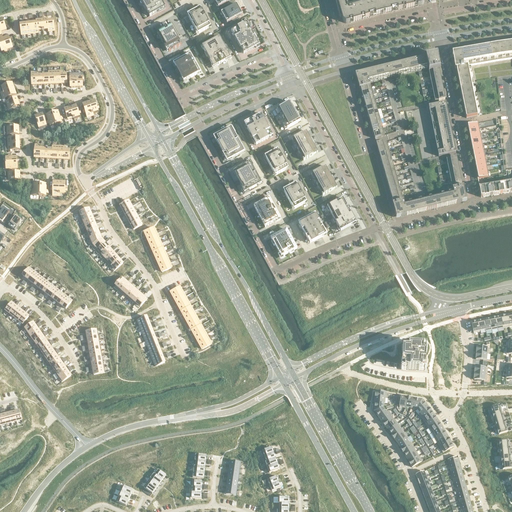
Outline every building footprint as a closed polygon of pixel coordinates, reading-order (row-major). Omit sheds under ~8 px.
[(160,0),(140,0),(150,17),(165,8),(160,0)] [(214,0),(216,2),(215,2),(216,3),(218,7),(218,8),(221,6),(222,9),(230,4),(229,2),(232,0),(214,0)] [(334,0),(340,19),(342,18),(342,21),(343,21),(343,22),(344,23),(345,24),(346,24),(347,24),(348,24),(380,14),(387,13),(421,6),(422,6),(422,5),(423,5),(423,4),(424,4),(424,3),(424,2),(424,1),(423,0),(334,0)] [(232,8),(230,5),(223,10),(224,12),(221,13),(221,14),(222,13),(224,18),(224,19),(225,19),(227,23),(227,24),(230,22),(230,24),(238,20),(237,18),(243,15),(237,5),(232,8)] [(188,14),(189,16),(188,17),(197,32),(198,32),(199,34),(211,27),(200,8),(188,14)] [(259,46),(247,23),(231,32),(244,54),(245,54),(259,46)] [(171,26),(158,33),(169,52),(181,45),(178,40),(177,38),(176,37),(175,34),(174,32),(173,30),(172,28),(171,26)] [(0,38),(0,40),(0,39),(0,46),(10,43),(8,37),(3,39),(2,37),(0,37),(0,38)] [(213,68),(230,59),(219,38),(202,47),(213,68)] [(466,119),(477,116),(478,117),(479,116),(479,115),(482,115),(481,114),(478,115),(478,113),(480,113),(479,110),(477,110),(477,107),(478,107),(478,103),(476,103),(475,100),(477,99),(476,96),(475,96),(474,93),(475,92),(475,89),(473,89),(472,86),(474,85),(473,82),(472,82),(471,79),(473,78),(472,75),(470,75),(470,72),(471,71),(471,68),(469,68),(469,66),(470,66),(500,61),(511,59),(511,42),(511,43),(511,44),(506,44),(504,44),(504,45),(498,45),(497,45),(497,46),(490,47),(490,46),(489,46),(489,47),(483,48),(483,47),(481,48),(476,49),(474,49),(474,50),(469,51),(469,50),(466,50),(466,51),(461,52),(461,51),(459,52),(454,53),(452,53),(455,69),(456,69),(466,119)] [(10,43),(0,46),(0,47),(2,52),(4,51),(5,53),(8,52),(7,50),(12,48),(10,43)] [(190,54),(175,63),(185,82),(201,73),(190,54)] [(439,65),(437,55),(355,75),(358,85),(359,85),(359,88),(359,89),(360,89),(370,86),(370,85),(369,82),(428,68),(429,71),(439,69),(439,70),(440,69),(440,68),(439,68),(439,65)] [(70,80),(71,88),(77,88),(76,74),(70,74),(70,77),(68,77),(68,81),(70,80)] [(76,74),(77,88),(82,88),(82,80),(84,80),(84,77),(82,77),(82,74),(76,74)] [(6,83),(3,84),(4,86),(2,87),(3,92),(3,93),(14,89),(12,84),(7,86),(6,83)] [(14,89),(3,93),(3,94),(4,94),(6,98),(8,98),(9,100),(11,99),(10,97),(16,95),(14,89)] [(17,98),(3,103),(3,104),(4,103),(6,110),(11,108),(14,107),(19,105),(19,106),(17,98)] [(89,103),(92,114),(93,114),(93,113),(98,111),(97,109),(99,108),(98,106),(96,106),(94,101),(89,103)] [(275,111),(285,130),(301,121),(290,102),(275,111)] [(83,111),(83,113),(86,113),(86,115),(91,113),(91,114),(92,114),(89,103),(83,105),(85,110),(83,111)] [(447,108),(446,103),(428,107),(429,111),(430,117),(431,117),(431,118),(432,124),(434,132),(433,132),(435,138),(435,140),(436,145),(436,147),(437,152),(438,152),(438,157),(456,153),(456,152),(455,152),(454,150),(455,150),(455,149),(454,143),(453,142),(454,142),(452,136),(452,135),(451,129),(451,128),(450,128),(449,122),(450,122),(449,121),(448,115),(448,114),(447,108)] [(70,108),(74,119),(75,118),(79,116),(79,114),(81,113),(80,111),(78,111),(76,106),(70,108)] [(64,116),(65,118),(67,117),(68,120),(73,118),(73,119),(74,119),(70,108),(65,110),(66,115),(64,116)] [(52,114),(56,125),(57,125),(57,124),(61,123),(61,120),(63,119),(62,117),(60,117),(58,112),(52,114)] [(422,161),(436,159),(429,112),(413,114),(414,119),(416,119),(422,161)] [(35,117),(36,117),(38,122),(37,122),(38,125),(40,130),(46,127),(47,128),(42,114),(35,117)] [(49,124),(50,126),(55,125),(56,125),(52,114),(47,116),(48,121),(46,122),(47,124),(49,124)] [(261,114),(244,124),(256,146),(273,136),(261,114)] [(4,135),(19,135),(18,127),(18,128),(13,128),(13,127),(10,127),(10,128),(5,128),(5,135),(4,135)] [(228,161),(244,152),(231,128),(215,137),(228,161)] [(385,135),(383,130),(373,133),(375,138),(375,139),(381,137),(381,136),(385,135)] [(318,153),(306,132),(292,140),(303,161),(318,153)] [(6,145),(19,144),(19,138),(11,139),(11,137),(8,137),(8,139),(5,139),(6,145)] [(383,143),(383,142),(376,144),(377,144),(377,145),(376,145),(378,150),(388,147),(387,142),(383,143)] [(12,150),(20,150),(19,144),(6,145),(6,151),(9,151),(9,152),(12,152),(12,150)] [(266,156),(267,158),(266,159),(274,174),(275,173),(276,176),(288,169),(278,150),(266,156)] [(9,158),(6,158),(6,163),(5,163),(5,164),(17,163),(17,157),(11,158),(11,155),(8,156),(9,158)] [(17,163),(5,164),(5,165),(6,165),(6,170),(9,170),(9,172),(12,172),(12,169),(17,169),(17,163)] [(234,171),(246,192),(261,184),(250,163),(245,165),(234,171)] [(311,175),(323,196),(337,188),(326,167),(311,175)] [(489,177),(488,172),(477,174),(478,179),(478,180),(478,179),(489,177)] [(20,173),(5,173),(5,174),(6,174),(6,180),(11,180),(11,181),(14,181),(14,180),(19,180),(19,181),(20,181),(20,173)] [(51,188),(51,190),(53,191),(53,193),(58,193),(58,194),(59,194),(59,182),(53,182),(53,188),(51,188)] [(59,182),(59,194),(60,194),(60,193),(65,194),(65,191),(67,191),(67,189),(65,188),(65,183),(59,182)] [(284,193),(293,208),(294,207),(295,209),(307,203),(296,183),(284,190),(285,192),(284,193)] [(34,193),(34,196),(39,196),(40,197),(40,185),(34,185),(34,190),(32,190),(32,193),(34,193)] [(40,185),(40,197),(41,197),(41,196),(46,196),(46,193),(48,193),(48,191),(46,191),(46,185),(40,185)] [(394,208),(394,209),(396,218),(466,201),(464,191),(463,188),(464,188),(464,187),(463,187),(463,188),(453,190),(453,193),(404,205),(403,202),(404,202),(404,201),(394,204),(393,204),(393,206),(393,205),(394,208)] [(254,207),(265,227),(280,219),(269,198),(254,207)] [(329,211),(336,223),(340,231),(356,223),(354,219),(347,207),(343,199),(327,207),(329,211)] [(134,204),(131,205),(129,201),(120,206),(123,211),(131,206),(132,207),(135,206),(134,204)] [(134,211),(132,207),(131,206),(123,211),(126,216),(134,211)] [(0,221),(2,223),(6,217),(8,219),(13,212),(10,210),(8,213),(7,212),(6,211),(3,209),(1,211),(1,212),(0,212),(0,221)] [(91,214),(92,215),(94,214),(94,212),(91,213),(89,209),(80,213),(82,218),(91,214)] [(126,216),(128,221),(137,216),(137,217),(140,215),(139,213),(136,215),(134,211),(126,216)] [(14,219),(8,226),(15,231),(22,221),(16,217),(17,215),(15,213),(12,218),(14,219)] [(93,219),(92,215),(91,214),(82,218),(84,223),(93,219)] [(309,217),(298,223),(299,225),(302,230),(306,237),(310,244),(312,243),(318,239),(327,235),(323,227),(319,221),(315,214),(309,217)] [(128,221),(131,225),(139,221),(137,217),(137,216),(128,221)] [(96,225),(98,224),(98,222),(95,223),(93,219),(84,223),(86,228),(95,224),(96,225)] [(131,225),(133,230),(142,225),(139,221),(131,225)] [(97,229),(96,225),(95,224),(86,228),(88,233),(97,229)] [(99,234),(99,233),(97,229),(88,233),(90,238),(99,234)] [(158,232),(156,233),(154,229),(144,233),(147,238),(156,234),(156,235),(159,233),(158,232)] [(286,229),(270,238),(281,258),(297,249),(286,229)] [(102,232),(99,233),(99,234),(90,238),(93,245),(101,239),(100,235),(103,234),(102,232)] [(158,239),(156,235),(156,234),(147,238),(149,243),(158,239)] [(106,244),(108,242),(107,240),(104,242),(101,239),(93,245),(97,250),(105,243),(106,244)] [(163,241),(160,243),(158,239),(149,243),(151,248),(160,244),(161,244),(164,243),(163,241)] [(109,247),(106,244),(105,243),(97,250),(101,254),(109,247)] [(158,250),(163,248),(161,244),(160,244),(151,248),(152,250),(153,253),(158,250)] [(111,251),(109,247),(101,254),(104,258),(112,251),(111,251)] [(163,250),(163,248),(158,250),(153,253),(155,258),(156,258),(165,253),(165,254),(168,253),(167,251),(164,253),(163,250)] [(114,249),(111,251),(112,251),(104,258),(108,262),(113,258),(116,255),(113,252),(115,250),(114,249)] [(167,258),(165,254),(165,253),(156,258),(155,258),(158,262),(167,258)] [(118,258),(116,255),(113,258),(108,262),(112,266),(119,259),(120,260),(122,258),(121,257),(120,258),(119,259),(118,258)] [(171,261),(169,262),(167,258),(158,262),(160,267),(169,263),(170,264),(172,263),(171,261)] [(112,266),(115,270),(123,264),(120,260),(119,259),(112,266)] [(169,263),(160,267),(162,273),(171,268),(170,264),(169,263)] [(23,276),(27,280),(33,272),(29,268),(23,276)] [(27,280),(31,283),(38,275),(33,272),(27,280)] [(31,283),(36,286),(42,278),(38,275),(31,283)] [(36,286),(40,289),(46,281),(42,278),(36,286)] [(122,278),(115,287),(119,290),(126,282),(122,278)] [(40,289),(44,293),(50,285),(46,281),(40,289)] [(130,285),(126,282),(119,290),(123,294),(130,285)] [(44,293),(49,296),(55,288),(50,285),(44,293)] [(123,294),(127,298),(134,289),(130,285),(123,294)] [(49,296),(53,299),(59,291),(55,288),(49,296)] [(184,290),(182,292),(180,288),(177,289),(171,293),(173,298),(177,295),(182,293),(183,294),(185,292),(184,290)] [(138,292),(134,289),(127,298),(130,301),(131,301),(132,300),(138,293),(138,292)] [(53,299),(57,303),(63,295),(59,291),(53,299)] [(138,293),(132,300),(131,301),(135,305),(138,301),(142,297),(143,296),(138,292),(138,293)] [(183,294),(182,293),(177,295),(173,298),(176,302),(177,301),(185,297),(183,294)] [(57,303),(61,306),(68,298),(63,295),(57,303)] [(142,297),(138,301),(135,305),(138,307),(139,308),(147,300),(143,296),(142,297)] [(190,300),(187,301),(185,297),(177,301),(176,302),(177,305),(179,307),(187,302),(188,303),(191,302),(190,300)] [(61,306),(66,309),(72,301),(68,298),(61,306)] [(188,303),(187,302),(179,307),(181,312),(190,307),(188,303)] [(16,307),(15,306),(11,303),(5,311),(10,314),(16,307)] [(14,318),(20,310),(17,307),(18,305),(17,304),(15,306),(16,307),(10,314),(14,318)] [(195,309),(192,311),(190,307),(181,312),(184,316),(193,312),(196,311),(195,309)] [(20,310),(14,318),(18,321),(24,313),(25,314),(27,312),(25,310),(24,313),(20,310)] [(193,312),(184,316),(186,321),(195,316),(193,312)] [(23,324),(29,317),(25,314),(24,313),(18,321),(23,324)] [(200,319),(197,320),(195,316),(186,321),(189,326),(198,321),(198,322),(201,320),(200,319)] [(138,323),(139,326),(149,323),(147,317),(138,321),(137,321),(138,323)] [(504,317),(501,318),(503,326),(503,329),(504,329),(509,328),(509,325),(507,317),(504,317)] [(501,318),(495,319),(497,328),(498,330),(499,333),(504,332),(503,329),(503,326),(501,318)] [(495,319),(489,320),(491,329),(492,329),(493,334),(498,333),(497,328),(495,319)] [(489,320),(484,321),(485,330),(486,332),(487,335),(492,334),(491,329),(489,320)] [(198,322),(198,321),(189,326),(192,331),(200,326),(198,322)] [(484,321),(478,322),(479,331),(480,331),(481,334),(486,333),(485,330),(484,321)] [(478,322),(472,324),(473,332),(474,334),(480,333),(479,331),(478,322)] [(25,329),(28,333),(37,327),(33,323),(25,329)] [(139,326),(141,331),(151,328),(149,323),(139,326)] [(205,328),(203,330),(200,326),(192,331),(194,335),(203,330),(204,331),(206,330),(205,328)] [(40,332),(37,327),(28,333),(31,338),(40,332)] [(153,333),(151,328),(141,331),(143,336),(153,333)] [(203,330),(194,335),(197,340),(206,335),(204,331),(203,330)] [(43,336),(40,332),(31,338),(34,342),(43,336)] [(143,336),(145,341),(155,338),(153,333),(143,336)] [(210,338),(208,339),(206,335),(197,340),(199,345),(208,340),(209,341),(211,339),(210,338)] [(34,342),(38,347),(46,341),(43,336),(34,342)] [(145,341),(147,346),(157,343),(155,338),(145,341)] [(208,340),(199,345),(202,350),(211,345),(209,341),(208,340)] [(49,345),(46,341),(38,347),(41,351),(49,345)] [(159,348),(157,343),(147,346),(149,351),(159,348)] [(52,350),(49,345),(41,351),(44,355),(52,350)] [(426,348),(403,346),(401,367),(402,367),(402,364),(410,365),(409,370),(416,371),(425,371),(426,348)] [(161,353),(159,348),(149,351),(151,357),(161,353)] [(55,354),(52,350),(44,355),(47,360),(55,354)] [(163,358),(161,353),(151,357),(153,362),(163,358)] [(58,358),(55,354),(47,360),(50,364),(58,358)] [(61,363),(58,358),(50,364),(53,369),(61,363)] [(153,362),(155,367),(165,363),(163,358),(153,362)] [(65,367),(61,363),(53,369),(56,373),(65,367)] [(68,372),(65,367),(56,373),(59,377),(68,372)] [(71,376),(68,372),(59,377),(63,382),(71,376)] [(398,402),(400,403),(400,406),(405,407),(407,398),(401,397),(401,398),(399,397),(398,402)] [(413,399),(411,408),(411,407),(417,408),(422,400),(413,399)] [(428,408),(422,400),(417,408),(421,413),(418,415),(428,408)] [(375,403),(374,411),(383,409),(384,409),(384,404),(375,403)] [(499,405),(491,408),(493,415),(501,412),(501,410),(500,406),(499,405)] [(428,408),(418,415),(422,420),(432,412),(431,412),(429,410),(428,408)] [(383,409),(374,411),(379,418),(387,413),(387,412),(386,413),(383,409)] [(387,413),(379,418),(382,423),(390,417),(391,416),(392,416),(389,411),(387,413)] [(435,417),(432,412),(422,420),(425,424),(435,417)] [(501,412),(493,415),(494,418),(495,421),(503,419),(501,412)] [(390,417),(382,423),(383,424),(383,425),(385,427),(395,420),(394,420),(391,416),(390,417)] [(435,417),(425,424),(427,423),(430,427),(428,429),(438,422),(435,417)] [(503,419),(495,421),(497,428),(505,425),(505,422),(504,423),(503,419)] [(395,420),(385,427),(388,431),(398,424),(395,420)] [(442,427),(438,422),(428,429),(432,433),(442,427)] [(398,424),(388,431),(392,436),(399,430),(401,429),(398,424)] [(505,425),(497,428),(498,431),(497,431),(499,434),(499,435),(509,432),(507,428),(506,428),(505,425)] [(442,427),(432,433),(434,438),(445,432),(442,427)] [(399,430),(392,436),(395,440),(403,434),(404,433),(401,429),(399,430)] [(445,432),(434,438),(436,437),(439,442),(437,443),(448,437),(445,432)] [(403,434),(395,440),(398,444),(408,438),(404,433),(403,434)] [(448,437),(437,443),(440,448),(450,442),(449,440),(448,437)] [(408,438),(398,444),(401,449),(411,443),(408,438)] [(509,448),(508,441),(499,442),(499,443),(500,447),(500,449),(509,448)] [(453,447),(450,442),(440,448),(442,447),(445,452),(453,447)] [(411,443),(401,449),(401,450),(403,453),(403,454),(414,447),(411,443)] [(266,450),(261,452),(263,457),(274,453),(271,448),(269,449),(268,447),(265,448),(265,447),(265,448),(266,450)] [(414,447),(403,454),(406,458),(414,453),(417,452),(414,448),(414,447)] [(414,453),(406,458),(409,463),(417,458),(419,457),(417,452),(414,453)] [(274,453),(263,457),(265,463),(276,459),(274,453)] [(417,458),(409,463),(411,466),(412,468),(420,463),(422,462),(419,457),(417,458)] [(447,460),(449,465),(459,463),(458,459),(458,457),(457,457),(454,458),(447,460)] [(276,459),(265,463),(267,468),(277,464),(276,459)] [(511,469),(511,468),(511,464),(511,462),(502,463),(503,470),(511,469)] [(449,465),(450,471),(460,468),(459,463),(449,465)] [(277,464),(267,468),(269,474),(280,470),(277,464)] [(450,471),(452,476),(462,473),(460,468),(450,471)] [(158,470),(155,475),(163,481),(166,476),(158,470)] [(416,475),(418,480),(426,477),(424,472),(416,475)] [(452,476),(453,481),(463,478),(462,473),(452,476)] [(154,474),(150,479),(159,485),(163,481),(155,475),(154,474)] [(271,479),(266,481),(268,487),(279,482),(276,477),(274,478),(273,476),(270,477),(271,479)] [(418,480),(420,485),(428,482),(426,477),(418,480)] [(453,481),(455,486),(465,483),(463,478),(453,481)] [(150,479),(147,483),(156,490),(159,485),(150,479)] [(268,487),(269,487),(270,486),(272,492),(276,490),(278,494),(281,493),(279,489),(281,488),(279,482),(268,487)] [(420,485),(422,490),(430,487),(428,482),(420,485)] [(148,492),(150,493),(152,494),(152,495),(152,494),(156,490),(147,483),(143,488),(145,489),(146,490),(148,492)] [(455,486),(456,491),(466,489),(465,483),(455,486)] [(123,486),(121,491),(122,492),(131,496),(133,491),(130,489),(131,487),(129,486),(128,488),(124,487),(123,486)] [(422,490),(424,495),(432,492),(430,487),(422,490)] [(456,491),(458,497),(468,494),(466,489),(456,491)] [(118,497),(119,497),(128,501),(131,496),(122,492),(121,491),(118,497)] [(424,495),(425,500),(434,497),(432,492),(424,495)] [(458,497),(459,502),(469,499),(468,494),(458,497)] [(118,497),(116,502),(117,502),(117,503),(126,507),(126,506),(128,501),(119,497),(118,497)] [(425,500),(427,505),(436,502),(434,497),(425,500)] [(459,502),(461,507),(471,504),(469,499),(459,502)] [(427,505),(429,510),(438,507),(436,502),(427,505)]
